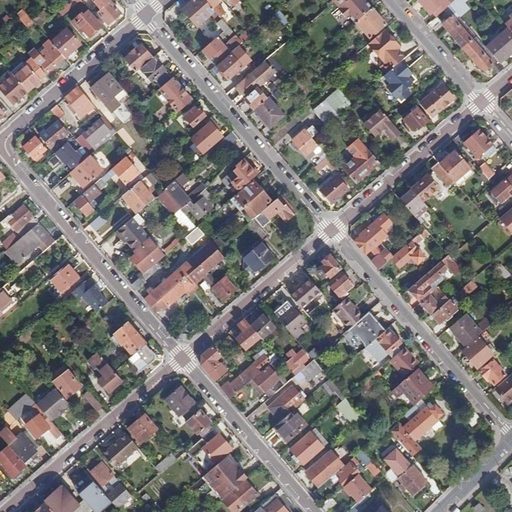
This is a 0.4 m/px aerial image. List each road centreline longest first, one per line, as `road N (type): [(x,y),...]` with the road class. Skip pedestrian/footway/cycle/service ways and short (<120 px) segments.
road 1 (residential): [(143,17),(332,230)]
road 2 (residential): [(332,230),(511,443)]
road 3 (residential): [(0,150),(180,358)]
road 4 (residential): [(180,358),(3,511)]
road 5 (residential): [(180,358),(312,511)]
road 6 (residential): [(332,230),(180,358)]
road 7 (residential): [(481,102),(332,230)]
road 8 (residential): [(143,17),(0,138)]
road 9 (residential): [(481,102),(389,0)]
